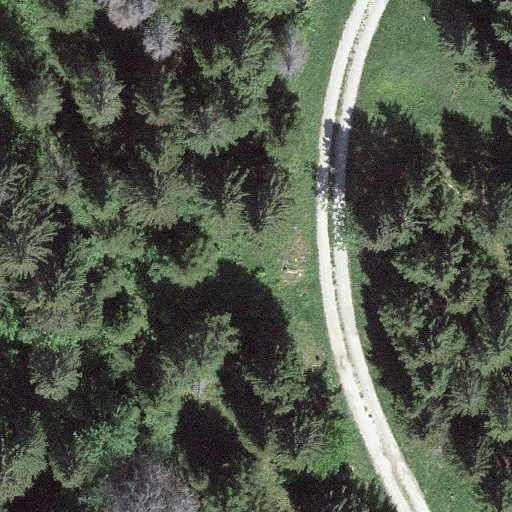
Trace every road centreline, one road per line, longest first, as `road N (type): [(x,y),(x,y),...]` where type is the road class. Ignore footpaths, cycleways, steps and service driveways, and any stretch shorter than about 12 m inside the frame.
road 1 (track): [(410,511),(362,410),(333,305),(335,151),(346,83),(376,0)]
road 2 (track): [(368,12),(511,138)]
